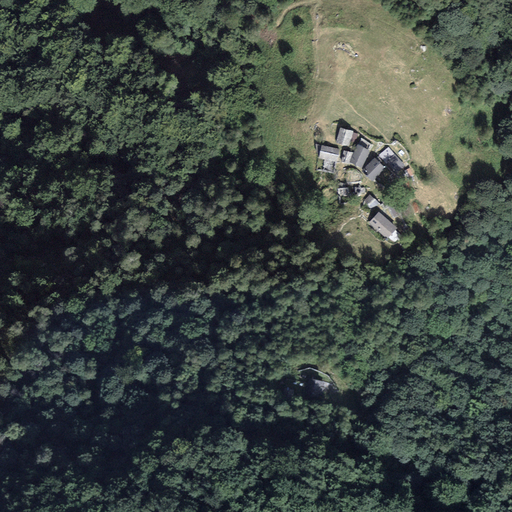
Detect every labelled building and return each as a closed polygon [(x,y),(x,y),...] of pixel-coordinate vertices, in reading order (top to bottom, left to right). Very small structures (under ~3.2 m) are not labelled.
[(353,131),(340,128),(336,143),(349,147),(350,141),(355,143),(357,134),(353,132),(353,131)] [(339,149),(321,145),(319,158),(336,162),(339,149)] [(370,151),(358,146),(354,153),(349,163),(361,168),(370,151)] [(388,147),(378,155),(395,175),(405,167),(388,147)] [(354,153),(343,151),(341,162),(349,164),(349,163),(354,153)] [(386,168),(376,157),(362,170),(372,181),(386,168)] [(380,203),(369,194),(362,202),(373,211),(380,203)] [(377,231),(387,220),(378,212),(368,223),(377,231)] [(397,228),(387,220),(377,231),(387,239),(397,228)] [(331,384),(315,378),(308,399),(324,404),(331,384)]
